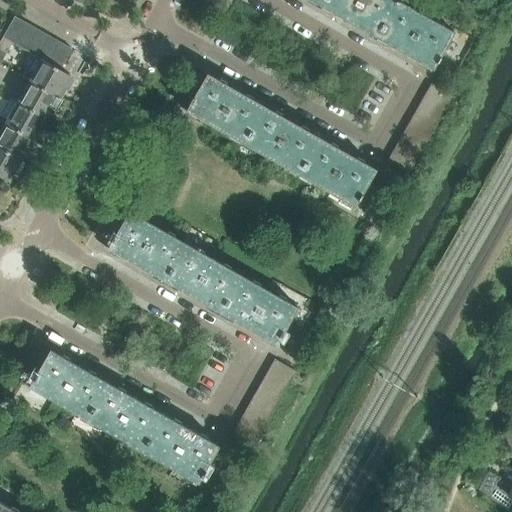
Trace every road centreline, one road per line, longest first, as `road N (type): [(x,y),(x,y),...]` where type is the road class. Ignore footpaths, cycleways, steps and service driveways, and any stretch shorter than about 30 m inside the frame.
road 1 (residential): [(0,305),(210,425),(248,354),(31,230)]
road 2 (residential): [(142,23),(367,149),(404,79),(263,0)]
road 3 (residential): [(31,230),(126,53)]
